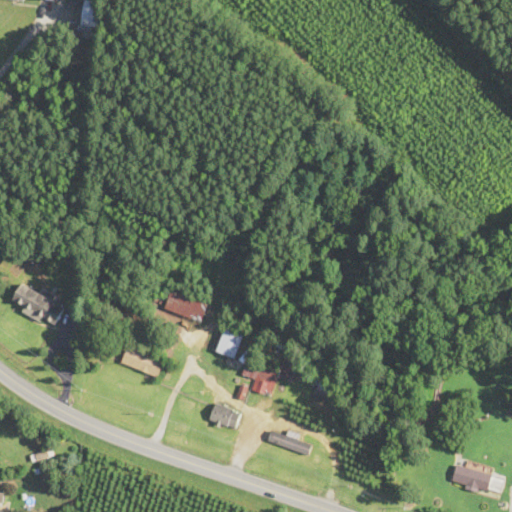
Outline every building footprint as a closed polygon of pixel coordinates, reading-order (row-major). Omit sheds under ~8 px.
[(102,0),(100,0),(84,0),(82,24),(99,26),(102,0)] [(55,325),(65,305),(55,300),(57,297),(23,280),(11,303),(55,325)] [(202,319),(208,300),(172,288),(165,306),(202,319)] [(217,349),(235,356),(245,333),(227,326),(217,349)] [(165,359),(128,344),(122,361),(158,376),(165,359)] [(252,388),(271,394),(277,376),(292,381),(298,364),(283,359),(280,369),(248,359),(243,374),(255,378),(252,388)] [(328,398),(333,382),(321,377),(315,394),(328,398)] [(209,419),(234,429),(242,412),(217,401),(209,419)] [(269,437),(308,455),(314,442),(274,425),(269,437)] [(504,474),(457,462),(452,481),(499,494),(504,474)]
